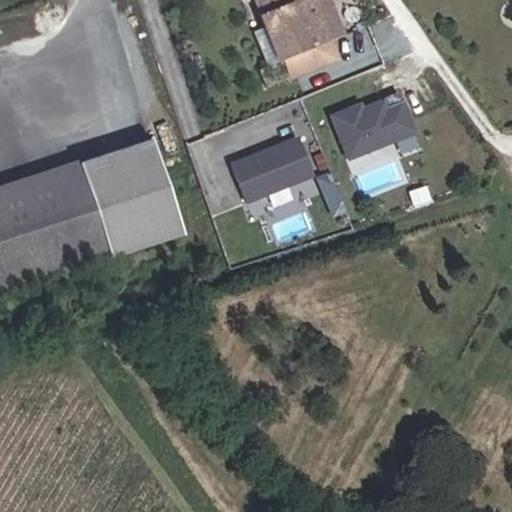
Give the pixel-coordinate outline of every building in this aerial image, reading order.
[(308,0),(291,6),(288,0),(257,0),(268,24),(251,30),(265,65),(279,61),(282,60),(287,76),(338,58),(333,40),(344,36),(328,0),(308,0)] [(385,108),(401,101),(398,95),(382,101),(385,108)] [(385,108),(382,101),(322,125),(337,163),(413,132),(401,101),(385,108)] [(309,172),(294,135),(220,165),(235,202),(309,172)] [(0,295),(184,236),(152,141),(0,190),(0,295)] [(249,203),(258,226),(306,206),(297,183),(249,203)]
